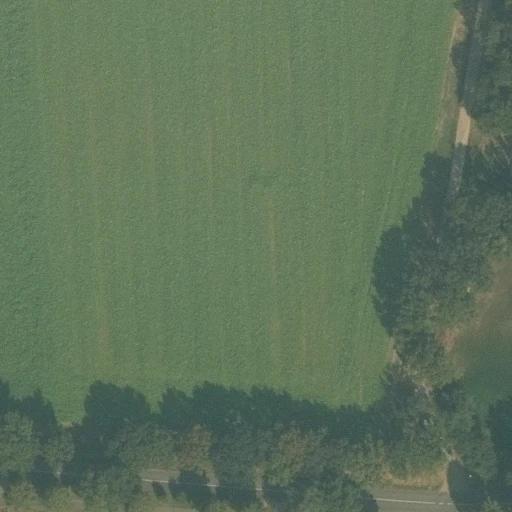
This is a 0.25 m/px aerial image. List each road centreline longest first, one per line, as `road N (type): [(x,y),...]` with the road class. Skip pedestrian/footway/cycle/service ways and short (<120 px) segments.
road 1 (track): [(487,0),(419,387),(449,471),(448,511)]
road 2 (unclassified): [(0,478),(84,492),(511,499)]
